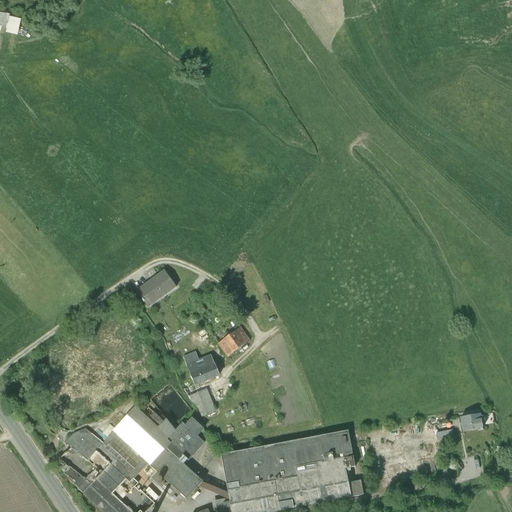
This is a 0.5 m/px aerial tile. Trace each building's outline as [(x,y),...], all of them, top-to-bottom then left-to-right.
[(0,11),(0,30),(4,32),(9,14),(0,11)] [(165,272),(137,291),(150,308),(177,288),(165,272)] [(219,345),(228,357),(249,341),(240,329),(219,345)] [(203,417),(216,412),(203,382),(210,379),(211,379),(219,376),(208,347),(183,357),(194,385),(185,389),(186,393),(199,409),(203,417)] [(97,479),(113,494),(118,489),(126,497),(135,487),(138,483),(143,487),(157,472),(187,499),(198,487),(202,482),(203,482),(185,465),(201,447),(200,446),(203,443),(204,443),(205,443),(197,436),(203,429),(204,429),(192,418),(185,425),(182,423),(175,431),(166,420),(164,422),(149,408),(142,415),(135,407),(115,429),(102,443),(91,434),(86,429),(74,434),(65,443),(71,448),(89,462),(97,452),(111,465),(97,479)] [(483,415),(462,419),(464,432),(485,429),(483,415)] [(101,423),(91,434),(102,443),(115,429),(105,420),(101,423)] [(209,438),(203,429),(197,436),(205,443),(209,438)] [(348,431),(221,455),(228,493),(229,499),(227,498),(215,501),(216,511),(274,511),(363,495),(360,480),(349,483),(346,469),(355,467),(348,431)] [(89,462),(71,448),(59,460),(69,468),(91,485),(97,479),(111,465),(97,452),(89,462)] [(73,484),(83,494),(91,485),(69,468),(64,474),(75,482),(73,484)] [(97,479),(91,485),(83,494),(102,511),(131,511),(113,494),(97,479)] [(228,493),(202,482),(198,487),(227,498),(229,499),(228,493)] [(139,491),(135,487),(126,497),(118,489),(113,494),(131,511),(147,511),(155,504),(140,490),(139,491)]
